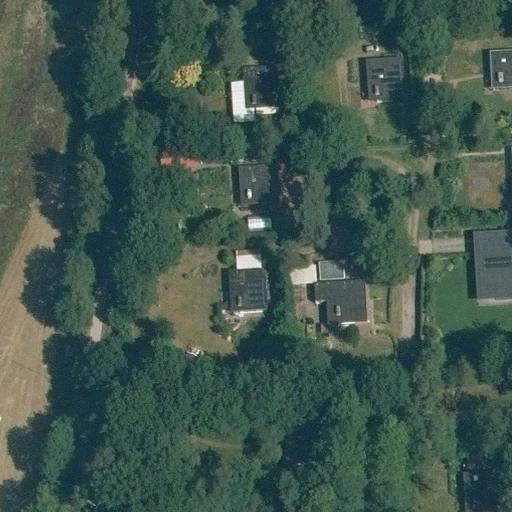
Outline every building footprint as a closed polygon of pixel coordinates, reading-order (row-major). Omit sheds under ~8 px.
[(272,37),(274,62),(292,60),(289,35),(287,35),(286,26),(275,27),(276,37),(272,37)] [(511,56),(492,58),(494,95),(511,94),(511,56)] [(402,63),(366,66),(369,107),(405,105),(402,63)] [(280,71),(243,74),(246,115),(282,112),(280,71)] [(168,155),(168,172),(202,171),(202,155),(168,155)] [(275,171),(241,173),(243,210),(277,208),(275,171)] [(511,237),(508,237),(509,254),(482,256),(483,278),(493,277),(495,302),(511,300),(511,237)] [(321,265),(323,284),(348,283),(347,263),(321,265)] [(267,275),(231,276),(233,317),(269,316),(267,275)] [(327,307),(328,328),(367,325),(365,283),(316,286),(317,308),(327,307)] [(321,429),(285,431),(287,471),(322,469),(321,429)] [(500,511),(498,478),(463,480),(465,511),(500,511)]
